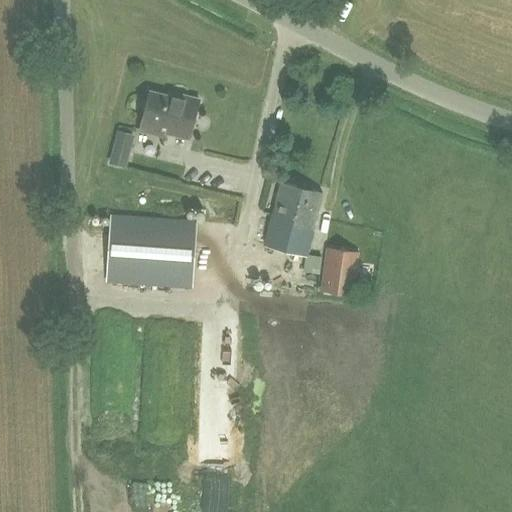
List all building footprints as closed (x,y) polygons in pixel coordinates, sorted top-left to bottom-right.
[(335,8),(338,0),(327,0),(326,4),(335,8)] [(163,131),(189,137),(199,99),(179,94),(178,97),(149,90),(139,128),(162,135),(163,131)] [(119,158),(134,160),(138,127),(123,125),(119,158)] [(322,192),(281,181),(273,213),(265,243),(305,254),(311,231),(312,232),(322,192)] [(195,220),(111,214),(106,280),(190,285),(195,220)] [(327,248),(322,287),(353,292),(359,252),(327,248)]
